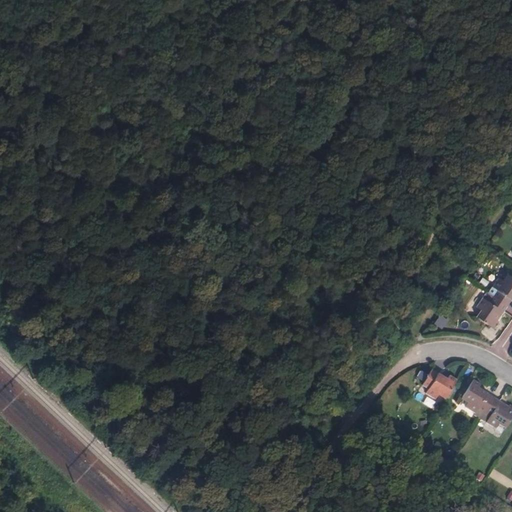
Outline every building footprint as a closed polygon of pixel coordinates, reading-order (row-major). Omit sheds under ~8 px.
[(489,292),(509,305),(511,300),(511,276),(510,275),(505,282),(499,278),(489,292)] [(502,311),(504,312),(509,305),(489,292),(488,292),(487,292),(477,307),(483,311),(479,317),(495,329),(500,322),(498,320),(496,319),(502,311)] [(448,380),(440,375),(433,370),(423,386),(429,390),(427,394),(436,399),(440,393),(448,397),(458,380),(451,376),(448,380)] [(479,388),(481,384),(474,380),(463,397),(470,402),(466,408),(475,413),(478,409),(485,414),(494,398),(479,388)] [(494,398),(485,414),(490,417),(487,423),(496,428),(501,422),(508,426),(511,419),(511,405),(509,407),(509,409),(499,403),(500,401),(494,398)]
